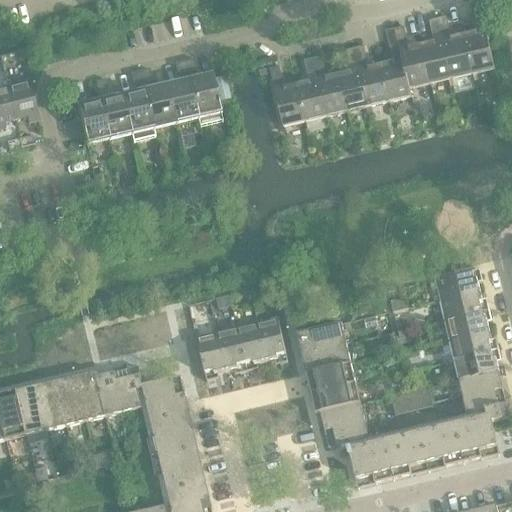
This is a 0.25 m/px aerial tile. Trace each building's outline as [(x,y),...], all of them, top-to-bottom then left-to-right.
[(476,34),(463,37),(473,76),(495,71),(480,10),(471,13),(476,34)] [(446,18),(437,21),(452,81),(473,76),(463,37),(451,40),(446,18)] [(434,44),(421,47),(431,86),(452,81),(437,21),(429,23),(434,44)] [(404,28),(394,31),(409,91),(410,91),(431,86),(421,47),(409,50),(404,28)] [(393,64),(381,67),(390,104),(412,99),(410,91),(409,91),(394,31),(386,33),(393,64)] [(390,104),(381,67),(368,70),(363,48),(355,50),(368,109),(390,104)] [(351,74),(339,77),(347,114),(368,109),(355,50),(346,52),(351,74)] [(321,58),(313,60),(327,119),(347,114),(339,77),(326,80),(321,58)] [(184,63),(187,73),(196,71),(194,60),(184,63)] [(309,84),(297,87),(306,124),(327,119),(313,60),(304,62),(309,84)] [(184,63),(175,65),(177,75),(187,73),(184,63)] [(306,124),(297,87),(284,90),(279,68),(269,71),(284,129),(306,124)] [(140,73),(142,83),(152,81),(149,71),(140,73)] [(140,73),(130,75),(133,86),(142,83),(140,73)] [(198,121),(197,121),(199,130),(223,125),(212,77),(210,77),(210,78),(190,83),(189,82),(198,121)] [(105,81),(95,83),(98,94),(107,91),(105,81)] [(189,82),(188,82),(188,83),(167,88),(167,87),(176,126),(197,121),(198,121),(189,82)] [(29,83),(7,88),(15,122),(26,120),(28,125),(38,123),(33,101),(29,83)] [(166,87),(166,88),(145,93),(145,92),(144,92),(153,131),(176,126),(167,87),(166,87)] [(0,132),(5,131),(4,125),(15,122),(7,88),(0,89),(0,132)] [(123,97),(122,98),(131,137),(133,146),(155,140),(153,131),(144,92),(144,93),(123,98),(123,97)] [(121,98),(122,99),(101,103),(100,103),(109,142),(131,137),(122,98),(121,98)] [(78,108),(77,108),(86,147),(109,142),(100,103),(99,103),(99,104),(78,109),(78,108)] [(19,141),(21,149),(34,146),(32,138),(19,141)] [(19,141),(6,144),(8,152),(21,149),(19,141)] [(103,175),(93,178),(96,188),(105,186),(103,175)] [(478,286),(483,285),(480,272),(435,283),(440,303),(480,294),(478,286)] [(480,294),(440,303),(445,323),(489,313),(487,302),(482,303),(480,294)] [(229,298),(216,301),(219,311),(232,308),(229,298)] [(395,302),(391,303),(393,315),(409,311),(408,305),(395,302)] [(489,313),(445,323),(449,343),(489,334),(487,325),(492,324),(489,313)] [(278,320),(257,325),(267,365),(275,363),(276,368),(288,365),(278,320)] [(257,325),(237,330),(248,375),(259,372),(258,367),(267,365),(257,325)] [(342,326),(297,337),(302,357),(347,347),(342,326)] [(237,330),(218,334),(227,375),(235,373),(236,377),(248,375),(237,330)] [(409,332),(398,334),(401,346),(412,344),(409,332)] [(218,334),(196,339),(207,384),(219,381),(218,377),(227,375),(218,334)] [(489,334),(449,343),(454,363),(499,352),(496,341),(492,343),(489,334)] [(347,347),(302,357),(307,377),(351,367),(347,347)] [(415,351),(403,354),(405,362),(417,359),(415,351)] [(499,352),(454,363),(459,383),(499,374),(497,365),(502,364),(499,352)] [(351,367),(307,377),(311,397),(356,386),(351,367)] [(136,384),(142,382),(138,368),(132,370),(132,371),(117,375),(126,415),(142,411),(136,384)] [(459,383),(463,401),(503,392),(499,374),(459,383)] [(97,375),(76,380),(87,424),(106,420),(97,380),(98,379),(97,375)] [(98,379),(97,380),(106,420),(126,415),(117,375),(98,379)] [(212,511),(181,379),(143,388),(143,387),(142,387),(170,511),(212,511)] [(76,380),(56,384),(67,429),(87,424),(76,380)] [(56,384),(36,389),(47,434),(67,429),(56,384)] [(321,416),(361,406),(356,386),(311,397),(316,418),(321,417),(321,416)] [(47,434),(36,389),(16,394),(27,439),(29,446),(49,442),(47,434)] [(427,391),(393,399),(397,417),(432,409),(427,391)] [(503,392),(463,401),(467,419),(489,414),(490,419),(347,453),(349,459),(350,459),(356,483),(498,450),(492,426),(510,421),(503,392)] [(27,439),(16,394),(0,397),(0,413),(7,443),(27,439)] [(361,406),(321,416),(321,417),(329,452),(369,442),(361,406)] [(115,454),(105,456),(108,470),(118,467),(115,454)] [(74,467),(65,469),(68,479),(76,477),(74,467)] [(35,473),(36,476),(38,486),(48,484),(45,470),(35,473)] [(36,476),(28,477),(30,488),(38,486),(36,476)] [(17,483),(9,484),(11,492),(18,491),(17,483)]
